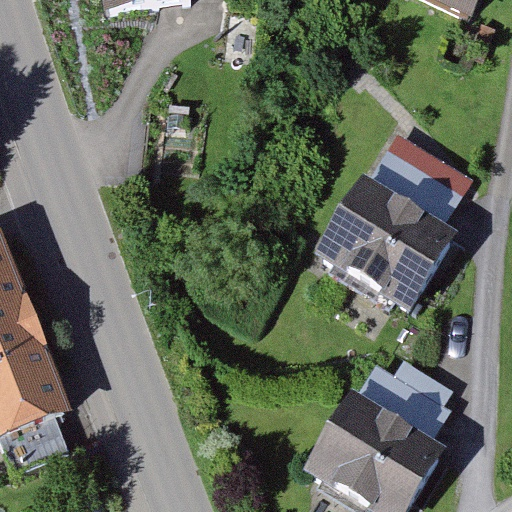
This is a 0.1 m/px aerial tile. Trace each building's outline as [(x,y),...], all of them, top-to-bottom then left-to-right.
[(109,0),(111,18),(171,12),(192,10),(191,0),(109,0)] [(398,0),(475,32),(488,0),(398,0)] [(391,157),(319,270),(408,326),(457,250),(443,241),(466,205),(391,157)] [(9,248),(0,251),(0,454),(75,426),(9,248)] [(379,374),(307,486),(347,511),(416,511),(445,467),(431,458),(454,421),(379,374)]
